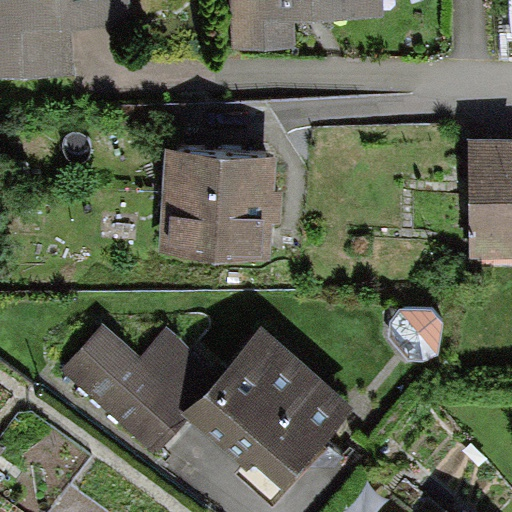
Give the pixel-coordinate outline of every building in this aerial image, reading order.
[(76,16),(133,14),(132,0),(0,0),(0,72),(77,70),(76,16)] [(296,11),(384,8),(383,0),(230,0),(232,44),(297,42),(296,11)] [(511,126),(468,127),(469,254),(511,253),(511,126)] [(279,144),(167,137),(161,245),(273,251),(275,214),(284,214),(286,179),(277,179),(279,144)] [(324,429),(354,396),(262,315),(216,366),(182,405),(189,411),(242,458),(236,464),(274,498),(331,434),(324,429)] [(104,318),(62,364),(154,448),(189,411),(182,405),(216,366),(168,322),(141,351),(104,318)] [(462,511),(448,501),(438,511),(462,511)]
